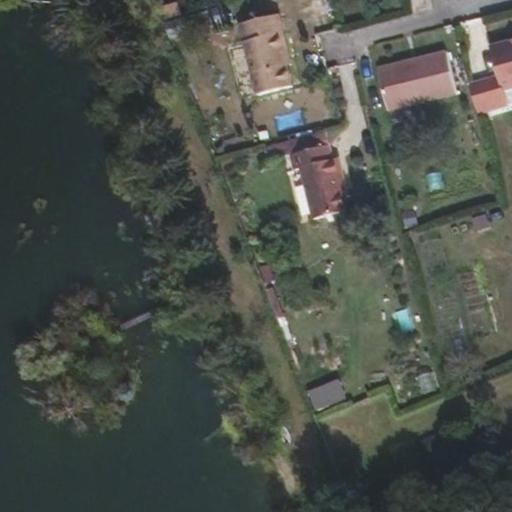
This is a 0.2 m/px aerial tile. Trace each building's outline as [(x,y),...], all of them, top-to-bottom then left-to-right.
[(291,55),(281,20),(243,31),(262,99),(296,91),(290,71),(286,57),(291,55)] [(511,42),(495,46),(503,77),(473,84),(482,120),(491,117),(489,111),(511,105),(508,90),(511,88),(511,42)] [(459,95),(449,54),(382,70),(390,104),(419,97),(422,104),(459,95)] [(295,69),(291,55),(286,57),(290,71),(295,69)] [(419,97),(390,104),(392,111),(422,104),(419,97)] [(347,186),(341,160),(336,161),(331,147),(294,157),(298,171),(307,169),(319,220),(349,213),(343,187),(347,186)] [(336,366),(305,378),(317,410),(348,398),(336,366)]
